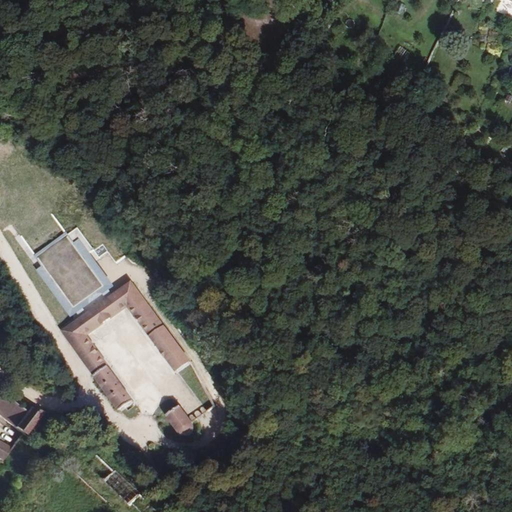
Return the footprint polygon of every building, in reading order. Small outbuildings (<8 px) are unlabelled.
[(52,214),(20,236),(76,312),(109,289),(86,258),(93,250),(78,228),(70,235),(52,214)] [(83,312),(57,328),(126,426),(137,416),(90,342),(128,313),(175,379),(189,368),(132,292),(141,286),(131,273),(83,312)] [(112,344),(102,352),(114,369),(124,361),(112,344)] [(0,397),(0,422),(9,429),(21,413),(0,397)] [(39,414),(25,409),(21,413),(9,430),(21,438),(39,414)] [(164,420),(177,435),(182,438),(188,439),(190,437),(192,427),(178,409),(167,418),(164,420)] [(0,440),(0,461),(11,447),(0,440)] [(142,495),(114,471),(99,486),(128,511),(142,495)]
